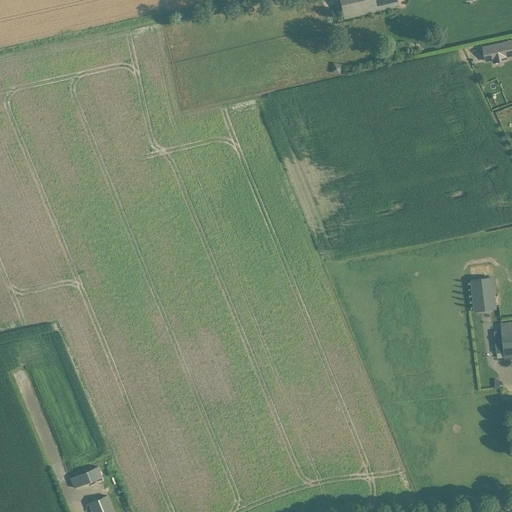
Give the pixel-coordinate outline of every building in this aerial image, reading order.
[(339,0),(344,18),(398,6),(396,0),(339,0)] [(493,62),(508,59),(507,56),(504,41),(483,46),(486,61),(493,60),(493,62)] [(497,308),(493,276),(470,279),(474,311),(497,308)] [(511,322),(501,324),(505,358),(506,358),(505,352),(511,351),(511,322)] [(70,478),(73,488),(102,476),(98,466),(70,478)] [(114,511),(107,494),(88,502),(92,511),(114,511)]
